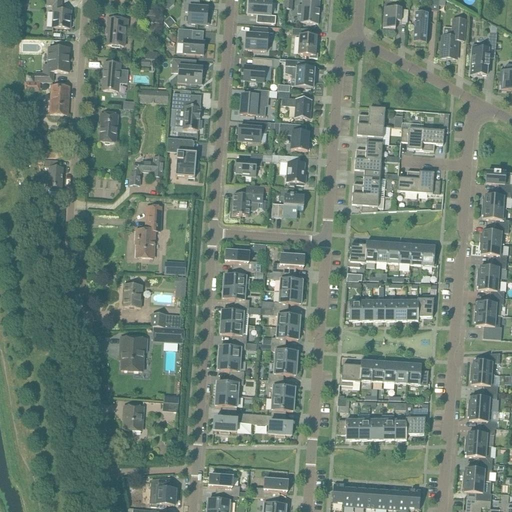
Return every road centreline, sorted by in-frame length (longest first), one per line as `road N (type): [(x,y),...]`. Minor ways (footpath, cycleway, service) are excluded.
road 1 (residential): [(103,473),(70,286),(67,209),(83,0)]
road 2 (residential): [(442,511),(467,165)]
road 3 (residential): [(192,511),(212,232)]
road 4 (residential): [(326,240),(307,511)]
road 5 (residential): [(212,232),(230,0)]
road 6 (residential): [(356,38),(339,52),(326,240)]
road 7 (residential): [(472,99),(356,38)]
